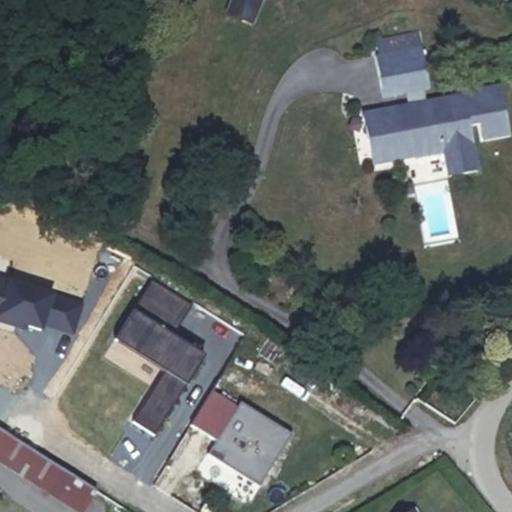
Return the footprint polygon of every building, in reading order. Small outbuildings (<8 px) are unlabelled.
[(229,0),(223,14),(240,21),(248,0),(229,0)] [(413,32),(365,41),(373,87),(421,79),(413,32)] [(494,81),(349,105),(359,165),(504,142),(494,81)] [(0,278),(0,321),(15,326),(16,322),(25,325),(40,330),(42,324),(72,333),(81,304),(0,278)] [(133,423),(153,435),(176,398),(174,397),(179,389),(181,390),(202,357),(174,339),(194,306),(150,279),(114,338),(166,371),(133,423)] [(236,408),(211,393),(190,425),(215,441),(236,408)] [(215,441),(206,455),(258,487),(292,435),(239,403),(236,408),(215,441)] [(0,430),(0,466),(71,511),(82,511),(95,491),(0,430)]
